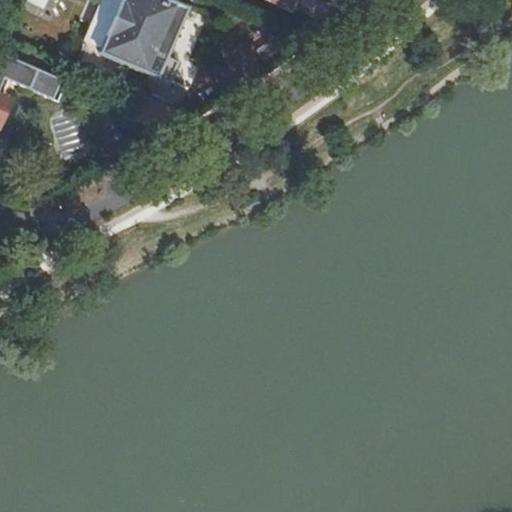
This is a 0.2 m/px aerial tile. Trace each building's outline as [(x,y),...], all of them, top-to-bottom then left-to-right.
[(157,81),(166,60),(187,11),(162,0),(122,0),(98,55),(157,81)] [(261,0),(287,12),(292,0),(261,0)] [(251,49),(249,44),(208,61),(218,86),(285,58),(277,39),(251,49)] [(0,107),(3,99),(1,99),(9,82),(57,104),(66,83),(26,67),(31,55),(0,42),(0,107)] [(176,65),(166,60),(157,81),(167,86),(176,65)] [(0,120),(8,102),(3,99),(0,107),(0,120)] [(172,135),(195,122),(143,101),(135,120),(172,135)]
